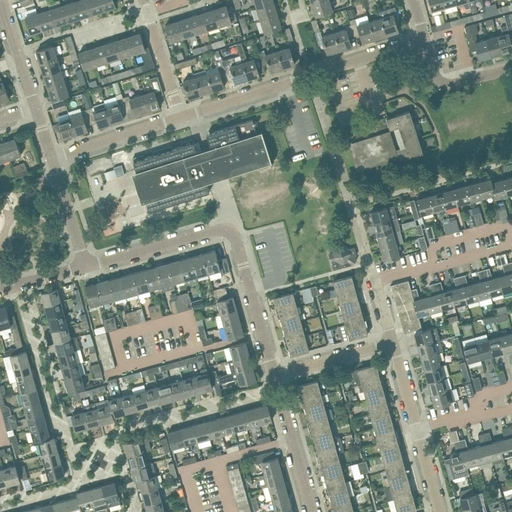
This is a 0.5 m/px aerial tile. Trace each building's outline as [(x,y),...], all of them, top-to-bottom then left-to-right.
[(91,14),(86,0),(78,0),(74,1),(79,18),(91,14)] [(103,11),(99,0),(86,0),(91,14),(103,11)] [(115,7),(112,0),(99,0),(103,11),(115,7)] [(322,0),(311,3),(315,16),(332,10),(328,0),(322,0)] [(441,0),(428,0),(431,10),(444,7),(441,0)] [(470,8),(467,0),(454,0),(456,4),(464,1),(466,9),(470,8)] [(79,18),(74,1),(61,5),(67,22),(79,18)] [(277,14),(273,2),(256,8),(260,20),(275,15),(277,14)] [(67,22),(61,5),(49,9),(55,26),(67,22)] [(231,22),(226,5),(213,9),(219,26),(231,22)] [(498,14),(510,11),(509,5),(496,8),(498,14)] [(385,10),(378,12),(380,18),(386,35),(398,31),(395,21),(399,20),(395,7),(385,10)] [(486,17),(498,14),(496,8),(484,12),(486,17)] [(42,11),(37,13),(43,30),(55,26),(49,9),(42,11)] [(219,26),(213,9),(201,13),(207,30),(219,26)] [(356,16),(354,9),(347,11),(349,18),(356,16)] [(474,20),(486,17),(484,12),(472,15),(474,20)] [(43,30),(37,13),(25,17),(30,34),(43,30)] [(207,30),(201,13),(189,17),(195,34),(207,30)] [(277,14),(275,15),(260,20),(264,32),(281,27),(277,14)] [(504,16),(506,25),(501,27),(502,34),(497,36),(501,53),(511,50),(511,45),(511,46),(507,29),(511,27),(511,24),(509,14),(504,16)] [(461,24),(474,20),(472,15),(460,19),(461,24)] [(195,34),(189,17),(177,21),(183,38),(195,34)] [(357,25),(355,18),(349,20),(350,24),(354,36),(360,34),(363,43),(374,39),(369,21),(357,25)] [(386,35),(380,18),(369,21),(374,39),(386,35)] [(311,21),(314,33),(320,31),(316,19),(311,21)] [(449,27),(461,24),(460,19),(448,22),(449,27)] [(177,21),(165,25),(170,42),(183,38),(177,21)] [(448,22),(445,23),(436,25),(437,30),(449,27),(448,22)] [(471,51),(477,50),(479,59),(490,56),(486,38),(477,41),(476,34),(478,33),(475,23),(474,24),(464,26),(471,51)] [(345,26),(345,29),(334,33),(339,50),(351,46),(349,38),(354,36),(350,24),(345,26)] [(293,40),(289,27),(283,29),(287,41),(293,40)] [(144,48),(139,33),(127,37),(132,54),(140,51),(145,65),(141,66),(142,71),(155,67),(148,47),(144,48)] [(327,54),(339,50),(334,33),(322,37),(324,44),(327,54)] [(76,52),(74,47),(70,35),(65,37),(70,54),(76,52)] [(490,56),(501,53),(497,36),(486,38),(490,56)] [(132,54),(127,37),(115,41),(120,57),(132,54)] [(213,48),(225,45),(223,39),(211,43),(213,48)] [(120,57),(115,41),(103,45),(108,61),(120,57)] [(239,53),(244,51),(241,42),(236,44),(239,53)] [(201,52),(213,48),(211,43),(199,46),(201,52)] [(108,61),(103,45),(91,48),(96,65),(108,61)] [(40,64),(57,58),(53,46),(36,51),(40,64)] [(201,52),(199,46),(191,49),(193,55),(201,52)] [(231,52),(229,46),(220,49),(222,55),(231,52)] [(289,47),(279,50),(277,51),(283,68),(294,64),(289,47)] [(91,48),(79,52),(84,69),(96,65),(91,48)] [(265,55),(264,52),(259,54),(262,64),(262,65),(268,64),(271,72),(283,68),(277,51),(265,55)] [(70,54),(64,56),(66,63),(78,59),(76,52),(70,54)] [(176,60),(183,58),(181,52),(174,54),(176,60)] [(247,60),(242,62),(242,63),(247,77),(247,79),(259,76),(259,74),(264,72),(262,65),(262,64),(259,54),(253,56),(254,58),(247,60)] [(247,77),(242,63),(235,65),(233,58),(233,57),(221,60),(222,60),(223,64),(227,77),(228,80),(234,78),(235,83),(247,79),(247,77)] [(61,70),(57,58),(40,64),(44,76),(61,70)] [(191,65),(189,59),(177,63),(179,69),(191,65)] [(227,77),(222,60),(216,62),(218,70),(207,73),(212,91),(224,87),(221,79),(227,77)] [(126,76),(138,72),(137,67),(125,70),(126,76)] [(80,85),(85,83),(81,69),(75,71),(80,85)] [(65,82),(61,70),(44,76),(48,88),(65,82)] [(114,80),(126,76),(125,70),(113,74),(114,80)] [(212,91),(207,73),(195,77),(200,94),(212,91)] [(114,80),(113,74),(105,77),(107,82),(114,80)] [(163,94),(157,76),(150,78),(154,91),(142,95),(147,111),(159,107),(156,96),(163,94)] [(195,77),(193,78),(183,81),(188,98),(200,94),(195,77)] [(89,88),(97,85),(95,79),(87,82),(89,88)] [(0,101),(9,98),(2,82),(0,82),(0,101)] [(48,88),(52,100),(68,94),(65,82),(48,88)] [(117,99),(118,102),(106,106),(111,123),(123,119),(121,111),(127,109),(123,97),(122,98),(121,93),(115,95),(117,99)] [(142,95),(130,98),(129,96),(123,97),(127,109),(132,107),(135,115),(147,111),(142,95)] [(61,100),(54,102),(51,103),(53,109),(66,105),(64,99),(61,100)] [(106,106),(94,110),(93,107),(87,109),(92,124),(97,122),(99,127),(111,123),(106,106)] [(81,111),(82,114),(70,118),(75,134),(87,130),(86,126),(92,124),(87,109),(81,111)] [(394,145),(399,160),(422,152),(419,142),(423,141),(422,140),(418,141),(409,111),(386,118),(390,132),(394,145)] [(70,118),(67,118),(57,121),(63,138),(75,134),(70,118)] [(345,131),(359,176),(379,170),(376,162),(397,155),(394,145),(390,132),(386,118),(345,131)] [(257,135),(252,119),(206,134),(211,149),(206,151),(205,150),(200,152),(200,153),(197,154),(194,142),(193,142),(192,139),(182,142),(183,145),(173,149),(171,145),(171,146),(153,152),(154,154),(144,158),(143,154),(142,154),(143,155),(133,158),(133,161),(139,178),(150,175),(151,178),(142,181),(145,190),(154,187),(155,190),(144,194),(149,211),(209,191),(206,180),(215,177),(216,179),(223,177),(222,176),(226,175),(226,173),(270,159),(270,162),(272,161),(262,130),(261,131),(262,133),(257,135)] [(21,154),(15,138),(3,142),(9,159),(21,154)] [(0,162),(9,159),(3,142),(0,143),(0,162)] [(117,177),(125,175),(121,165),(113,167),(117,177)] [(16,178),(28,174),(26,168),(14,173),(16,178)] [(511,193),(511,176),(503,179),(507,194),(511,193)] [(491,182),(490,178),(478,182),(482,197),(494,194),(492,185),(491,182)] [(491,182),(492,185),(494,194),(495,198),(507,194),(503,179),(491,182)] [(482,197),(478,182),(466,185),(470,201),(482,197)] [(470,201),(466,185),(453,189),(458,204),(470,201)] [(458,204),(453,189),(441,192),(445,207),(458,204)] [(445,207),(441,192),(429,195),(433,210),(445,207)] [(433,210),(429,195),(417,199),(419,208),(421,214),(433,210)] [(126,207),(129,217),(137,214),(134,205),(126,207)] [(374,224),(390,220),(386,207),(370,212),(374,224)] [(499,211),(498,207),(491,209),(494,221),(501,219),(499,211)] [(502,223),(509,221),(505,209),(499,211),(501,219),(502,223)] [(477,226),(483,224),(480,212),(473,214),(477,226)] [(477,226),(473,214),(467,216),(470,228),(477,226)] [(452,232),(459,231),(456,219),(449,221),(452,232)] [(393,232),(390,220),(374,224),(377,236),(393,232)] [(452,232),(449,221),(443,223),(446,234),(452,232)] [(428,239),(435,237),(431,226),(425,228),(428,239)] [(396,244),(393,232),(377,236),(381,248),(396,244)] [(421,250),(427,249),(425,239),(419,241),(421,250)] [(381,248),(384,261),(400,256),(396,244),(381,248)] [(343,246),(336,248),(333,253),(329,254),(334,270),(351,265),(356,255),(354,247),(349,248),(343,246)] [(218,261),(215,250),(203,253),(209,274),(211,274),(211,272),(220,270),(221,274),(230,272),(226,258),(218,261)] [(209,274),(203,253),(191,257),(197,278),(209,274)] [(197,278),(191,257),(179,260),(185,281),(197,278)] [(179,260),(168,263),(173,284),(185,281),(179,260)] [(173,284),(168,263),(156,266),(161,288),(173,284)] [(502,264),(505,275),(498,276),(503,293),(511,290),(511,278),(508,263),(502,264)] [(161,288),(156,266),(144,270),(149,291),(161,288)] [(492,278),(489,268),(483,269),(491,296),(503,293),(498,276),(492,278)] [(478,271),(481,281),(474,283),(479,299),(491,296),(483,269),(478,271)] [(149,291),(144,270),(132,273),(138,294),(149,291)] [(138,294),(132,273),(120,276),(126,297),(138,294)] [(336,295),(341,310),(360,305),(358,298),(359,297),(355,282),(354,283),(352,275),(332,281),(336,295)] [(468,285),(465,275),(459,276),(467,303),(479,299),(474,283),(468,285)] [(126,297),(120,276),(108,280),(114,301),(126,297)] [(453,278),(456,288),(450,290),(454,306),(467,303),(459,276),(453,278)] [(114,301),(108,280),(96,283),(102,304),(114,301)] [(421,328),(418,316),(417,312),(412,296),(410,290),(411,290),(408,280),(390,285),(404,333),(421,328)] [(443,292),(440,281),(435,283),(442,310),(454,306),(450,290),(443,292)] [(102,304),(96,283),(85,286),(90,307),(102,304)] [(429,285),(432,295),(426,297),(430,313),(442,310),(435,283),(429,285)] [(227,292),(225,286),(213,290),(214,296),(227,292)] [(313,300),(312,296),(318,294),(316,286),(301,290),(304,302),(313,300)] [(60,301),(57,288),(41,293),(44,305),(60,301)] [(412,296),(417,312),(418,316),(430,313),(426,297),(419,298),(416,288),(411,290),(410,290),(412,296)] [(228,298),(227,292),(214,296),(216,301),(217,301),(228,298)] [(280,319),(282,326),(301,321),(293,292),(274,297),(276,304),(274,305),(278,320),(280,319)] [(230,297),(228,298),(217,301),(221,314),(236,309),(233,297),(230,297)] [(187,309),(193,308),(190,298),(184,300),(187,309)] [(64,313),(60,301),(44,305),(48,318),(64,313)] [(178,312),(184,310),(181,301),(176,302),(178,312)] [(178,312),(176,302),(170,304),(173,313),(178,312)] [(483,318),(485,325),(510,319),(506,304),(495,307),(496,314),(483,318)] [(360,305),(341,310),(345,325),(346,329),(349,339),(368,334),(366,327),(367,326),(363,311),(362,312),(360,305)] [(0,328),(11,326),(5,306),(0,307),(0,328)] [(157,318),(163,316),(160,306),(154,308),(157,318)] [(157,318),(154,308),(149,310),(151,319),(157,318)] [(240,322),(236,309),(221,314),(224,326),(240,322)] [(67,326),(64,313),(48,318),(51,330),(67,326)] [(133,324),(139,323),(137,313),(131,315),(133,324)] [(133,324),(131,315),(125,316),(128,326),(133,324)] [(117,329),(115,319),(114,317),(108,318),(111,330),(117,329)] [(108,318),(102,320),(104,328),(94,331),(96,335),(106,332),(111,330),(108,318)] [(301,321),(282,326),(284,333),(282,334),(287,348),(288,348),(290,355),(292,355),(309,350),(301,321)] [(224,326),(225,329),(227,339),(243,334),(240,322),(224,326)] [(71,338),(67,326),(51,330),(55,343),(71,338)] [(17,347),(22,346),(17,327),(11,329),(16,347),(17,347),(17,348),(17,347)] [(418,346),(433,341),(430,329),(414,333),(418,346)] [(106,332),(96,335),(94,335),(96,341),(107,338),(106,332)] [(511,332),(500,336),(504,352),(511,350),(511,353),(510,355),(511,361),(511,332)] [(504,352),(500,336),(488,339),(492,355),(504,352)] [(76,337),(71,338),(55,343),(58,355),(74,350),(80,349),(76,337)] [(203,345),(213,343),(211,337),(207,338),(201,340),(203,345)] [(97,347),(109,344),(107,338),(96,341),(97,347)] [(476,343),(474,338),(462,341),(468,362),(480,358),(476,343)] [(492,355),(488,339),(476,343),(480,358),(492,355)] [(437,353),(433,341),(418,346),(421,358),(437,353)] [(249,355),(245,342),(229,346),(233,359),(249,355)] [(99,353),(111,349),(109,344),(97,347),(99,353)] [(92,359),(97,357),(94,345),(88,347),(92,359)] [(17,347),(16,347),(4,351),(6,357),(9,355),(18,353),(17,347),(17,348),(17,347)] [(101,358),(112,355),(111,349),(99,353),(101,358)] [(78,363),(74,350),(58,355),(62,367),(78,363)] [(26,351),(23,352),(18,353),(9,355),(13,369),(29,364),(26,351)] [(440,365),(437,353),(421,358),(424,370),(440,365)] [(102,364),(114,361),(112,355),(101,358),(102,364)] [(249,355),(233,359),(228,360),(231,373),(236,371),(252,367),(249,355)] [(95,371),(100,370),(97,357),(92,359),(95,371)] [(114,361),(102,364),(104,370),(116,367),(114,361)] [(81,375),(78,363),(62,367),(65,380),(81,375)] [(33,376),(29,364),(13,369),(16,381),(33,376)] [(365,398),(384,393),(382,386),(384,385),(380,371),(378,371),(376,364),(352,370),(354,378),(357,378),(361,392),(363,391),(365,398)] [(443,378),(440,365),(424,370),(428,382),(443,378)] [(228,374),(217,377),(219,383),(229,380),(238,378),(240,384),(256,380),(252,367),(236,371),(231,373),(228,374)] [(500,384),(506,382),(503,370),(497,371),(500,384)] [(500,384),(497,371),(491,373),(494,386),(500,384)] [(212,389),(208,374),(194,378),(198,392),(212,389)] [(81,375),(65,380),(68,392),(85,388),(81,375)] [(36,389),(33,376),(16,381),(20,393),(36,389)] [(476,391),(482,389),(478,376),(472,378),(476,391)] [(115,378),(107,381),(109,387),(117,385),(115,378)] [(198,392),(194,378),(182,381),(186,396),(198,392)] [(447,390),(443,378),(428,382),(431,394),(447,390)] [(305,407),(307,414),(325,409),(317,380),(299,385),(301,393),(299,393),(303,408),(305,407)] [(186,396),(182,381),(170,385),(174,399),(186,396)] [(470,383),(464,384),(461,385),(463,392),(466,391),(468,397),(474,395),(470,383)] [(174,399),(170,385),(158,388),(162,403),(174,399)] [(145,391),(144,386),(131,389),(133,395),(137,409),(149,406),(145,391)] [(162,403),(158,388),(145,391),(149,406),(162,403)] [(40,401),(36,389),(20,393),(23,405),(40,401)] [(352,389),(346,391),(349,400),(351,400),(357,399),(356,395),(354,395),(352,389)] [(431,394),(434,407),(450,402),(447,390),(431,394)] [(386,400),(384,393),(365,398),(373,427),(392,422),(390,415),(392,414),(388,400),(386,400)] [(137,409),(133,395),(121,398),(124,410),(125,413),(137,409)] [(125,413),(124,410),(121,398),(108,402),(113,416),(125,413)] [(43,413),(40,401),(23,405),(27,418),(43,413)] [(107,402),(108,404),(97,408),(101,424),(114,420),(113,416),(108,402),(107,402)] [(271,420),(267,404),(254,408),(258,424),(271,420)] [(101,424),(97,408),(84,411),(88,427),(101,424)] [(258,424),(254,408),(242,411),(246,427),(258,424)] [(325,409),(307,414),(309,422),(307,422),(310,431),(311,437),(313,436),(315,443),(333,438),(325,409)] [(84,411),(81,412),(72,415),(76,431),(88,427),(84,411)] [(246,427),(242,411),(229,415),(234,431),(246,427)] [(47,426),(43,413),(27,418),(30,430),(44,426),(47,426)] [(234,431),(229,415),(217,418),(221,434),(234,431)] [(221,434),(217,418),(205,422),(209,438),(221,434)] [(209,438),(205,422),(192,425),(197,441),(209,438)] [(394,429),(392,422),(373,427),(381,456),(400,451),(398,444),(400,443),(396,429),(394,429)] [(197,441),(192,425),(180,429),(184,445),(186,451),(192,450),(191,443),(197,441)] [(47,426),(44,426),(30,430),(34,443),(38,442),(50,438),(47,426)] [(502,428),(505,439),(498,440),(503,456),(511,453),(511,442),(508,427),(502,428)] [(180,429),(168,432),(172,448),(184,445),(180,429)] [(492,442),(489,432),(483,433),(491,459),(503,456),(498,440),(492,442)] [(478,435),(481,445),(474,447),(478,463),(491,459),(483,433),(478,435)] [(321,465),(323,472),(341,467),(337,453),(344,451),(340,436),(333,438),(315,443),(317,451),(315,451),(319,466),(321,465)] [(58,450),(54,437),(50,438),(38,442),(42,455),(58,450)] [(468,449),(465,438),(459,440),(466,466),(478,463),(474,447),(468,449)] [(143,451),(143,448),(140,439),(124,443),(127,456),(143,451)] [(457,452),(450,454),(454,469),(466,466),(459,440),(453,442),(457,452)] [(61,462),(58,450),(42,455),(45,467),(61,462)] [(147,464),(143,451),(127,456),(131,468),(147,464)] [(389,484),(389,485),(408,480),(406,473),(408,472),(404,457),(402,458),(400,451),(381,456),(389,484)] [(266,453),(253,456),(256,464),(262,462),(265,475),(281,471),(277,457),(268,460),(266,453)] [(102,469),(108,462),(99,454),(93,460),(102,469)] [(361,473),(369,471),(366,460),(358,462),(361,473)] [(45,467),(46,470),(48,479),(64,475),(61,462),(45,467)] [(147,464),(131,468),(134,481),(138,480),(150,476),(147,464)] [(20,481),(15,465),(2,469),(7,485),(20,481)] [(229,476),(240,473),(238,467),(227,470),(229,476)] [(341,467),(323,472),(325,479),(323,480),(325,485),(326,489),(327,494),(329,494),(331,501),(350,496),(341,467)] [(284,483),(281,471),(265,475),(268,487),(284,483)] [(230,482),(242,479),(240,473),(229,476),(230,482)] [(154,475),(150,476),(138,480),(142,493),(157,488),(154,475)] [(232,488),(243,484),(242,479),(230,482),(232,488)] [(408,480),(389,485),(396,511),(404,511),(416,509),(414,501),(416,501),(412,486),(410,487),(408,480)] [(120,503),(114,482),(102,486),(108,507),(120,503)] [(288,495),(284,483),(268,487),(272,499),(288,495)] [(233,493),(245,490),(243,484),(232,488),(233,493)] [(108,507),(102,486),(89,489),(94,505),(95,510),(108,507)] [(160,500),(157,488),(142,493),(145,505),(160,500)] [(89,489),(77,493),(78,496),(81,509),(94,505),(89,489)] [(235,499),(247,496),(245,490),(233,493),(235,499)] [(479,506),(476,494),(460,498),(463,510),(479,506)] [(291,507),(288,495),(272,499),(275,511),(291,507)] [(81,511),(81,509),(78,496),(65,500),(68,511),(81,511)] [(237,505),(248,502),(247,496),(235,499),(237,505)] [(353,511),(350,496),(331,501),(333,508),(331,509),(331,511),(353,511)] [(68,511),(65,500),(53,503),(55,511),(68,511)] [(163,511),(160,500),(145,505),(147,511),(163,511)] [(238,511),(250,508),(248,502),(237,505),(238,511)] [(55,511),(53,503),(40,507),(41,511),(55,511)]
